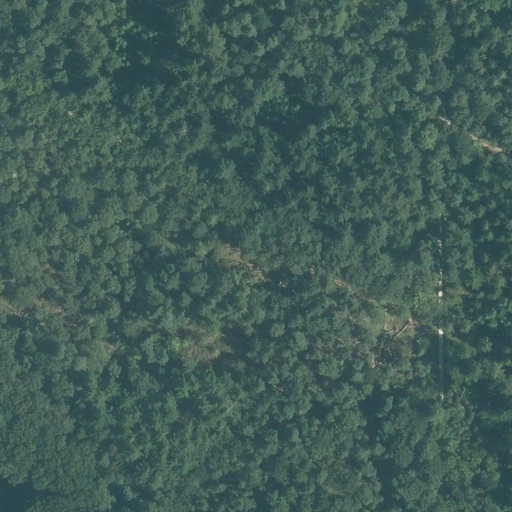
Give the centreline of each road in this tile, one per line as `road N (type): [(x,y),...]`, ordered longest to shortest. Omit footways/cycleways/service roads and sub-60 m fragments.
road 1 (track): [(176,511),(322,244)]
road 2 (track): [(205,0),(220,37),(235,48),(439,127)]
road 3 (track): [(443,0),(439,127)]
